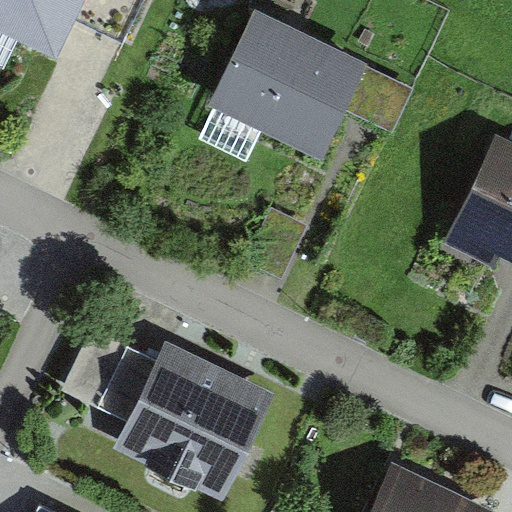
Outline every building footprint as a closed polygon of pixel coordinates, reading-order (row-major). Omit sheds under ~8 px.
[(101,0),(0,0),(0,15),(79,50),(101,0)] [(384,64),(265,13),(224,109),(343,159),(384,64)] [(511,150),(505,147),(472,228),(511,244),(511,150)] [(188,343),(136,440),(235,493),(287,395),(188,343)] [(500,511),(402,469),(382,511),(500,511)]
